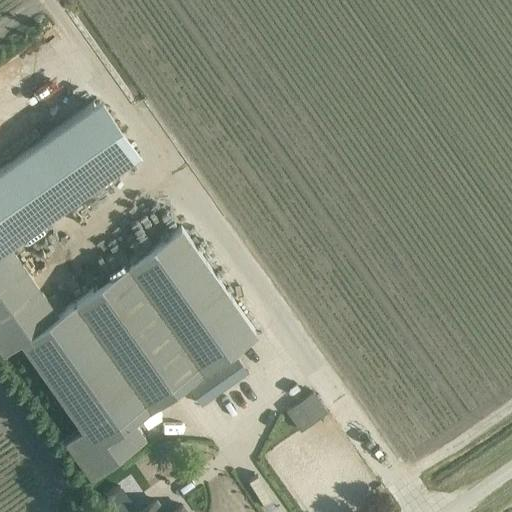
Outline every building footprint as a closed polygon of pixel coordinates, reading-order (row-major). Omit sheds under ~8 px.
[(0,167),(0,347),(4,353),(22,340),(83,427),(65,439),(92,476),(119,457),(116,453),(123,448),(126,452),(146,438),(133,420),(257,333),(181,225),(58,313),(9,244),(132,156),(93,101),(0,167)] [(193,389),(202,401),(249,367),(240,355),(193,389)] [(327,411),(313,391),(287,410),(300,429),(327,411)] [(109,511),(116,511),(128,503),(122,496),(107,507),(109,511)] [(187,511),(183,505),(172,511),(164,511),(156,500),(138,511),(187,511)]
